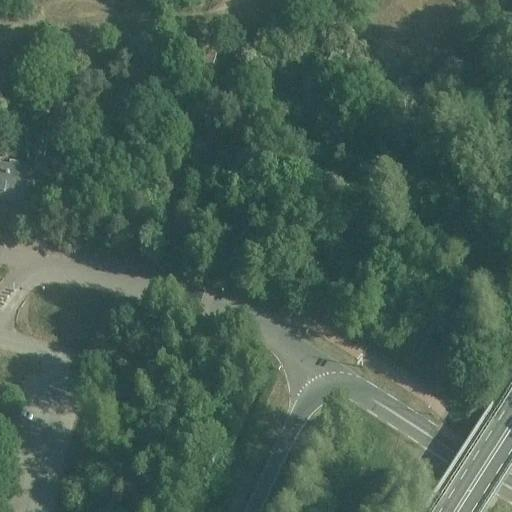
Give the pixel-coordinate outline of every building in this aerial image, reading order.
[(51,105),(41,103),(39,113),(50,115),(51,105)] [(70,108),(54,105),(49,136),(64,139),(70,108)] [(47,135),(36,133),(32,155),(43,157),(47,135)] [(124,161),(124,151),(104,150),(103,161),(124,161)] [(0,201),(21,206),(28,171),(0,165),(0,201)]
